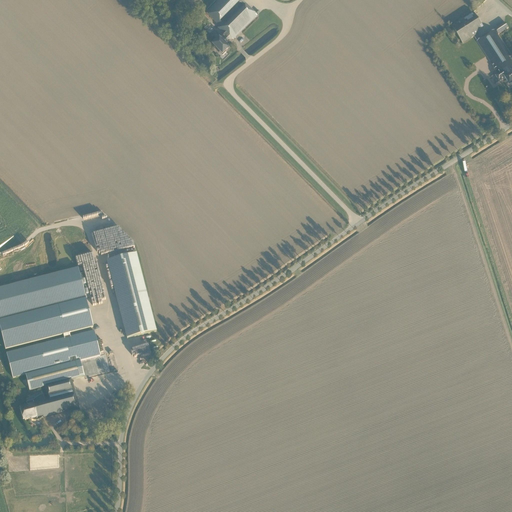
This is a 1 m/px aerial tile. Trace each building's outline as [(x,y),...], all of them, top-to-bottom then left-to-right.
[(240,0),(219,0),(206,14),(213,21),(210,24),(209,25),(220,36),(218,38),(217,38),(214,41),(215,42),(212,45),(220,53),(219,53),(221,56),(222,55),(223,56),(226,53),(225,52),(229,48),(225,43),(227,41),(229,43),(232,40),(233,40),(257,16),(240,0)] [(452,27),(463,44),(474,37),(472,35),(483,28),(473,13),(452,27)] [(509,28),(505,23),(477,42),(496,70),(494,71),(498,76),(497,77),(500,82),(505,79),(510,86),(511,85),(511,56),(498,35),(509,28)] [(157,331),(136,253),(107,260),(127,339),(157,331)] [(0,288),(0,331),(5,350),(63,335),(64,339),(36,346),(6,353),(12,379),(25,376),(42,371),(80,361),(100,356),(94,331),(70,337),(69,334),(93,327),(85,296),(89,295),(85,279),(81,280),(78,268),(0,288)] [(105,355),(100,356),(80,361),(84,377),(84,378),(110,372),(105,355)] [(84,377),(80,361),(42,371),(25,376),(29,392),(42,388),(71,380),(84,377)] [(80,410),(71,380),(42,388),(45,399),(44,399),(43,395),(40,396),(38,397),(36,398),(33,401),(34,403),(27,405),(27,406),(19,408),(22,420),(30,419),(30,420),(33,420),(36,420),(38,420),(41,419),(42,418),(43,416),(45,418),(80,410)] [(68,417),(71,429),(83,427),(81,420),(77,421),(76,415),(68,417)]
